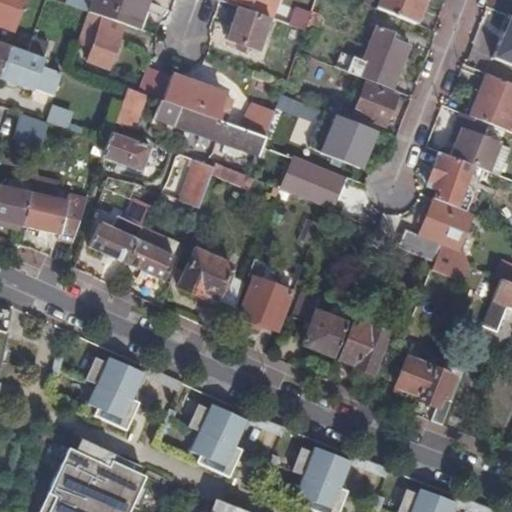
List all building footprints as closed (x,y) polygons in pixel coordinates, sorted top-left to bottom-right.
[(25,0),(0,0),(0,39),(10,43),(25,0)] [(124,24),(141,30),(151,0),(93,0),(89,12),(102,16),(124,24)] [(230,0),(229,3),(269,18),(275,0),(230,0)] [(363,0),(362,3),(376,9),(379,0),(363,0)] [(379,0),(376,9),(415,24),(424,0),(379,0)] [(258,50),(269,19),(237,6),(225,38),(258,50)] [(292,14),(288,25),(303,30),(309,15),(297,10),(295,15),(292,14)] [(309,15),(303,30),(314,35),(321,16),(310,12),(309,15)] [(124,24),(102,16),(86,62),(109,69),(124,24)] [(341,70),(392,91),(409,46),(401,43),(403,37),(393,33),(377,27),(362,66),(345,59),(341,70)] [(27,53),(41,58),(46,43),(32,38),(27,53)] [(8,46),(0,69),(0,80),(32,91),(33,89),(56,98),(67,69),(44,60),(44,59),(41,58),(27,53),(15,49),(8,46)] [(145,96),(151,98),(157,100),(165,76),(149,70),(140,94),(145,96)] [(222,94),(170,74),(161,101),(212,120),(215,113),(220,114),(224,104),(219,102),(222,94)] [(511,85),(485,74),(468,116),(500,129),(511,134),(511,85)] [(363,111),(361,117),(384,126),(396,97),(364,84),(354,108),(363,111)] [(133,130),(145,96),(140,94),(125,89),(113,123),(133,130)] [(359,168),(373,131),(324,112),(280,94),(276,106),(301,117),(302,113),(333,125),(322,153),(359,168)] [(212,120),(161,101),(157,100),(151,98),(144,116),(220,144),(258,157),(264,139),(238,129),(212,120)] [(264,139),(274,111),(250,102),(238,129),(264,139)] [(65,129),(70,112),(49,105),(44,122),(65,129)] [(353,114),(361,117),(363,111),(354,108),(353,114)] [(468,116),(458,112),(453,125),(459,127),(454,141),(447,157),(491,174),(502,147),(494,143),(500,129),(468,116)] [(46,123),(21,115),(15,140),(40,149),(46,123)] [(459,127),(453,125),(448,138),(454,141),(459,127)] [(106,144),(101,158),(139,172),(148,147),(139,144),(140,139),(131,135),(129,140),(109,133),(106,144)] [(502,147),(491,174),(501,178),(511,151),(502,147)] [(357,173),(359,168),(322,153),(320,159),(357,173)] [(437,190),(433,200),(453,208),(457,198),(456,197),(468,167),(436,154),(423,185),(437,190)] [(193,162),(178,201),(197,208),(210,174),(212,168),(193,162)] [(214,164),(212,168),(210,174),(212,174),(251,189),(254,180),(251,178),(239,174),(214,164)] [(251,178),(253,170),(242,166),(239,174),(251,178)] [(301,199),(323,208),(330,210),(341,184),(312,172),(301,199)] [(30,194),(22,227),(60,235),(58,243),(70,246),(86,199),(68,195),(66,202),(55,199),(59,183),(34,177),(30,194)] [(0,221),(22,227),(30,194),(0,187),(0,221)] [(422,224),(417,236),(402,230),(399,239),(437,254),(440,245),(455,251),(470,215),(453,208),(433,200),(431,199),(426,215),(420,213),(416,221),(422,224)] [(86,247),(124,264),(135,240),(140,227),(124,221),(119,233),(97,224),(86,247)] [(163,238),(140,227),(135,240),(157,251),(163,238)] [(437,254),(399,239),(396,248),(433,263),(437,254)] [(135,240),(124,264),(162,282),(172,257),(157,251),(135,240)] [(200,294),(234,308),(243,284),(227,277),(231,268),(193,251),(175,288),(198,298),(200,294)] [(76,265),(110,277),(115,264),(81,252),(76,265)] [(500,279),(510,283),(511,278),(511,266),(506,264),(500,279)] [(275,328),(290,290),(252,275),(237,313),(241,315),(239,321),(256,327),(258,321),(275,328)] [(511,283),(510,283),(500,279),(499,279),(481,325),(496,331),(506,306),(511,308),(511,283)] [(300,344),(332,357),(344,322),(314,310),(318,299),(301,292),(290,317),(308,324),(300,344)] [(381,345),(386,332),(353,319),(337,360),(352,367),(352,368),(370,375),(379,352),(381,345)] [(387,347),(398,351),(407,329),(391,322),(386,332),(381,345),(387,347)] [(55,345),(52,363),(60,365),(63,347),(55,345)] [(97,348),(87,370),(98,375),(90,395),(98,399),(95,407),(128,422),(141,394),(133,390),(145,364),(113,349),(111,354),(97,348)] [(397,356),(387,380),(394,383),(394,386),(416,396),(428,367),(415,362),(417,357),(408,353),(406,359),(397,356)] [(435,408),(429,421),(441,426),(451,401),(444,399),(453,377),(428,367),(416,396),(415,400),(435,408)] [(171,393),(165,411),(173,414),(179,395),(171,393)] [(197,394),(188,414),(199,420),(190,439),(199,443),(196,451),(229,466),(241,439),(234,436),(246,410),(213,395),(211,400),(197,394)] [(118,511),(120,509),(127,511),(148,467),(71,432),(62,453),(69,456),(57,481),(64,484),(51,511),(118,511)] [(272,438),(267,457),(275,459),(280,440),(272,438)] [(298,438),(290,458),(301,463),(293,484),(303,487),(300,495),(336,509),(346,482),(340,479),(351,452),(314,438),(312,443),(298,438)] [(387,481),(379,479),(374,498),(382,501),(387,481)] [(405,479),(397,500),(408,505),(405,511),(447,511),(455,493),(421,479),(419,485),(405,479)] [(51,511),(64,484),(57,481),(42,511),(51,511)]
